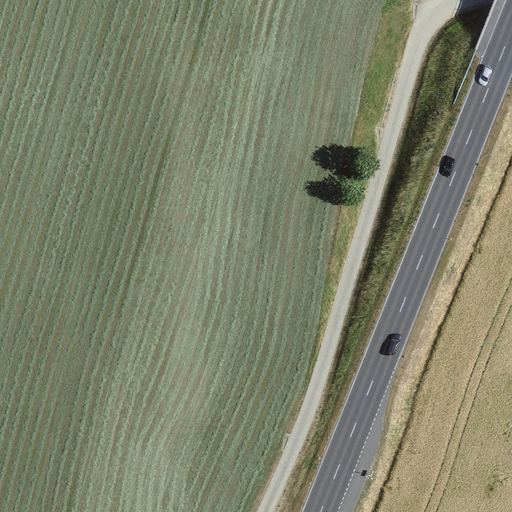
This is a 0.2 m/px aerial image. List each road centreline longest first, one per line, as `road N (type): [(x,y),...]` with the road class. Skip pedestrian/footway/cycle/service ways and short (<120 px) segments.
road 1 (track): [(438,0),(317,389),(264,511)]
road 2 (secondary): [(511,28),(320,511)]
